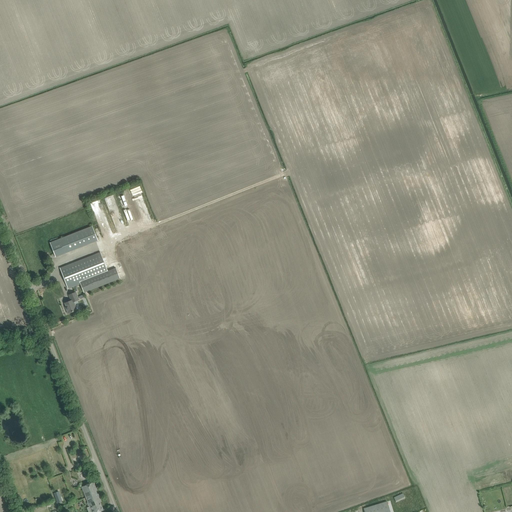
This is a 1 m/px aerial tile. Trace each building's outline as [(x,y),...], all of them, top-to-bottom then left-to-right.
[(114,195),(105,198),(111,215),(118,212),(117,209),(115,210),(113,206),(115,206),(116,208),(118,207),(114,195)] [(120,200),(126,214),(132,211),(127,197),(120,200)] [(92,226),(55,241),(50,243),(56,257),(98,241),(92,226)] [(60,268),(68,289),(80,284),(84,293),(120,279),(116,268),(108,271),(100,252),(60,268)] [(76,292),(74,293),(69,295),(71,301),(65,303),(66,307),(65,307),(68,314),(77,310),(74,302),(79,300),(76,292)] [(82,487),(87,501),(99,496),(98,494),(97,494),(96,491),(97,491),(94,482),(82,487)] [(394,498),(396,503),(405,498),(403,493),(394,498)] [(99,496),(87,501),(88,503),(87,503),(89,507),(91,506),(93,511),(98,511),(103,510),(100,502),(102,502),(99,496)] [(364,511),(389,511),(387,502),(363,509),(364,511)]
